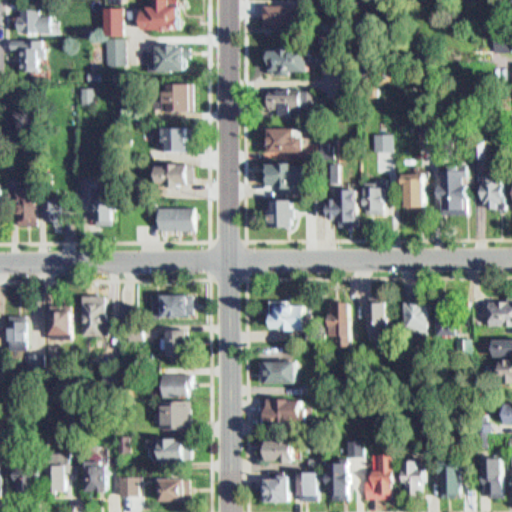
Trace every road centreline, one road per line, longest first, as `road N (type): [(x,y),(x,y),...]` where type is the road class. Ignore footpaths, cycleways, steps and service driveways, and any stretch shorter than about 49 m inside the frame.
road 1 (residential): [(231,511),(221,0)]
road 2 (residential): [(511,257),(229,260)]
road 3 (residential): [(229,260),(0,260)]
